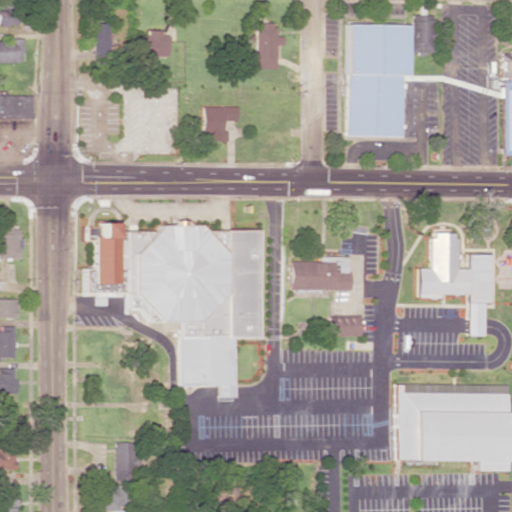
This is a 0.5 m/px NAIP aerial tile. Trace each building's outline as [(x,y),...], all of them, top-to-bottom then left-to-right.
[(0,24),(14,24),(14,9),(0,9),(0,24)] [(408,52),(430,52),(430,15),(408,15),(408,52)] [(106,60),(107,24),(90,23),(89,60),(106,60)] [(254,69),(274,68),(274,45),(281,45),(281,36),(273,37),(273,24),(253,24),(254,69)] [(341,135),(396,136),(396,75),(403,75),(403,25),(342,24),(341,135)] [(165,32),(144,32),(144,36),(135,36),(135,56),(165,56),(165,32)] [(20,40),(0,39),(0,62),(20,63),(20,40)] [(498,54),(498,77),(511,77),(511,56),(511,57),(511,53),(498,54)] [(511,155),(511,79),(498,79),(498,155),(511,155)] [(0,114),(28,115),(28,96),(0,95),(0,114)] [(234,106),(198,106),(198,141),(222,141),(222,121),(233,121),(234,106)] [(133,307),(123,307),(123,292),(80,292),(80,269),(90,269),(90,240),(81,240),(81,226),(95,226),(95,223),(109,223),(109,226),(122,226),(122,230),(142,230),(142,229),(151,229),(156,225),(165,225),(170,220),(181,220),(185,224),(195,224),(200,230),(255,229),(256,336),(231,336),(232,385),(232,396),(216,396),(216,385),(176,385),(176,322),(146,321),(133,307)] [(0,258),(17,258),(17,227),(0,226),(0,258)] [(426,237),(429,237),(429,232),(449,233),(449,238),(452,238),(452,269),(463,269),(463,294),(435,294),(435,297),(413,297),(413,268),(425,268),(426,237)] [(285,272),(285,261),(316,261),(316,256),(343,256),(343,272),(344,272),(344,290),(285,290),(285,272)] [(0,317),(13,318),(13,299),(0,298),(0,317)] [(324,316),(357,316),(357,335),(325,335),(324,316)] [(11,329),(0,328),(0,357),(11,358),(11,329)] [(0,393),(12,393),(11,368),(0,367),(0,393)] [(393,384),(504,385),(503,461),(502,471),(473,470),(473,460),(392,459),(393,384)] [(111,480),(127,481),(128,442),(111,442),(111,480)] [(0,468),(12,469),(12,449),(0,448),(0,468)] [(0,511),(12,511),(14,485),(0,484),(0,511)] [(97,511),(109,511),(120,511),(121,485),(97,485),(97,511)]
